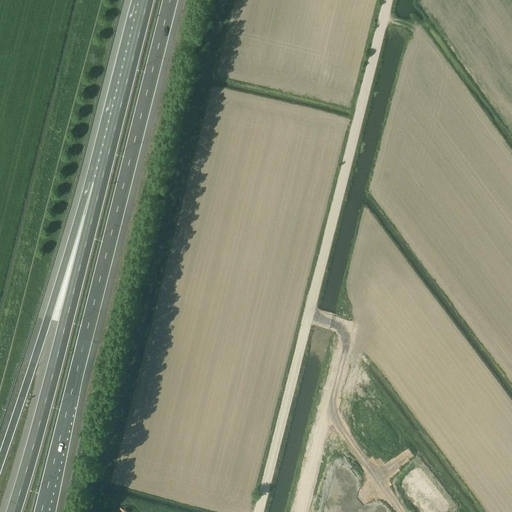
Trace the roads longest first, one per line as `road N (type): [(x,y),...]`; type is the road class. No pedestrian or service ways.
road 1 (motorway): [(41,511),(170,0)]
road 2 (unclassified): [(258,511),(387,0)]
road 3 (motorway): [(101,178),(13,511)]
road 4 (motorway): [(101,178),(87,188),(0,463)]
road 5 (motorway): [(146,0),(101,178)]
